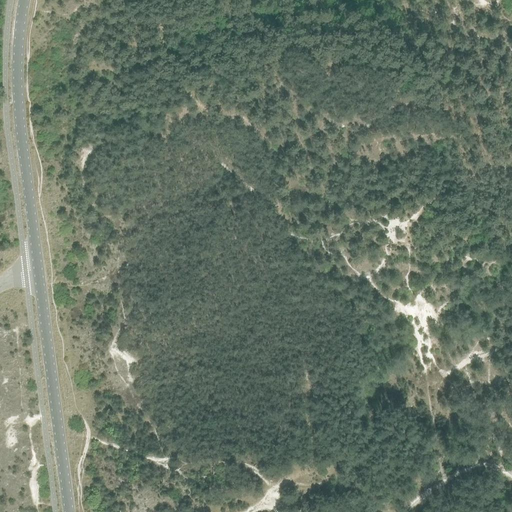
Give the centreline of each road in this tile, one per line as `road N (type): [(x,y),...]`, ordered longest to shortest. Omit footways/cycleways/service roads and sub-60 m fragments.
road 1 (unknown): [(79,511),(77,472),(87,437),(62,359),(29,116),(36,0)]
road 2 (tertiary): [(38,274),(18,110),(24,0)]
road 3 (tertiary): [(68,511),(38,274)]
